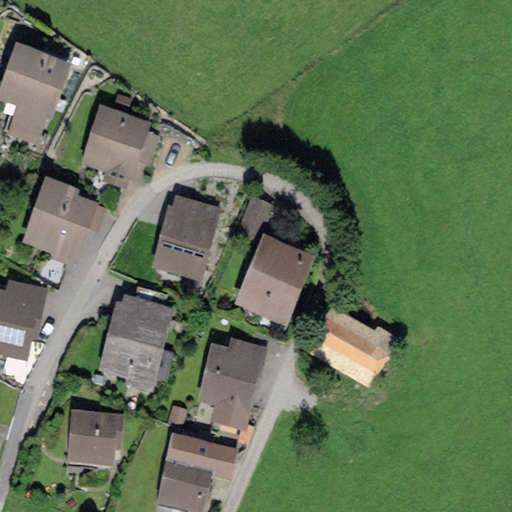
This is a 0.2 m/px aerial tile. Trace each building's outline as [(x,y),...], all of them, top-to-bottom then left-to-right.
[(22,60),(10,96),(48,110),(63,66),(53,63),(50,70),(22,60)] [(105,119),(92,160),(127,171),(140,131),(105,119)] [(52,195),(36,237),(56,244),(51,256),(68,262),(87,207),(52,195)] [(176,218),(163,265),(197,274),(210,227),(176,218)] [(270,251),(249,303),(282,316),(303,264),(270,251)] [(167,297),(138,289),(131,318),(125,317),(113,366),(149,375),(167,297)] [(0,300),(0,349),(21,353),(26,325),(34,327),(37,308),(0,300)] [(333,307),(308,354),(370,388),(395,342),(333,307)] [(234,345),(230,359),(218,357),(209,398),(243,406),(252,366),(259,367),(263,351),(234,345)] [(77,420),(75,458),(109,461),(111,437),(118,437),(119,422),(77,420)] [(178,450),(166,501),(200,509),(210,464),(195,460),(196,454),(178,450)]
